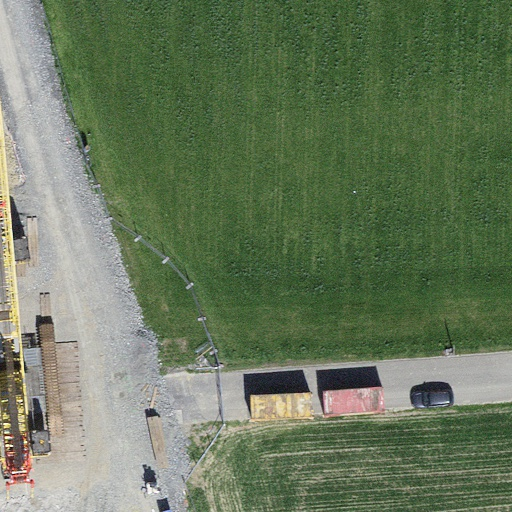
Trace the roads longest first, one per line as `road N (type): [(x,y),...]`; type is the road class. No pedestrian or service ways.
road 1 (residential): [(511,379),(157,403)]
road 2 (unknown): [(157,403),(0,414)]
